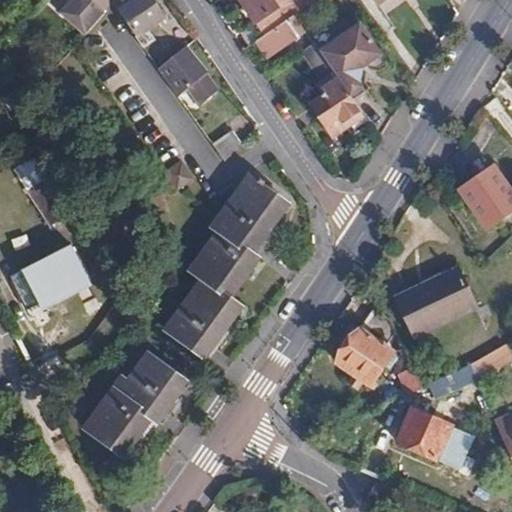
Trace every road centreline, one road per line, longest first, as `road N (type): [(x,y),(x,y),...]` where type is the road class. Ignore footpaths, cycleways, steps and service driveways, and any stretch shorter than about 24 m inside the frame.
road 1 (unclassified): [(188,0),(324,197),(366,233)]
road 2 (unknown): [(104,36),(197,182),(216,187),(285,140)]
road 3 (tertiary): [(510,0),(366,233)]
road 4 (tertiary): [(366,233),(233,425)]
road 5 (residential): [(358,511),(344,484),(233,425)]
